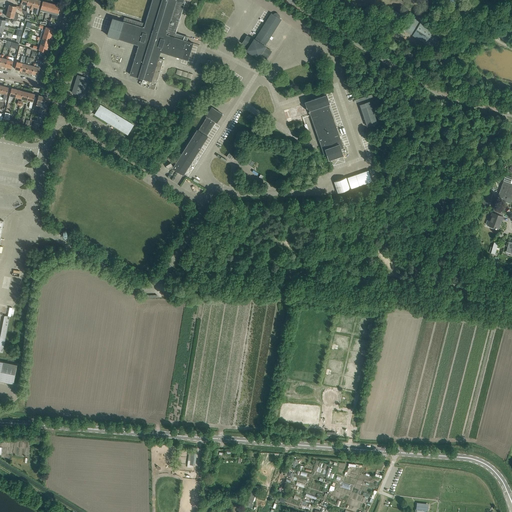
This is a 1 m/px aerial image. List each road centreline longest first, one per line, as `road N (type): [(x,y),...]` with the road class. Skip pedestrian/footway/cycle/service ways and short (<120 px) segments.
road 1 (unclassified): [(511,503),(496,473),(466,457),(0,422)]
road 2 (unclassified): [(511,111),(433,87),(292,0)]
